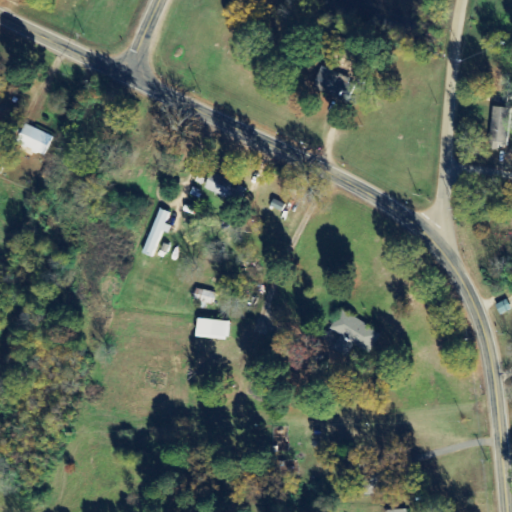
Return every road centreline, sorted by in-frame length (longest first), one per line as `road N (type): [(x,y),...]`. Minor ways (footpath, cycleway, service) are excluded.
road 1 (tertiary): [(507,511),(483,328),(434,240),(368,194),(0,12)]
road 2 (residential): [(434,240),(470,0)]
